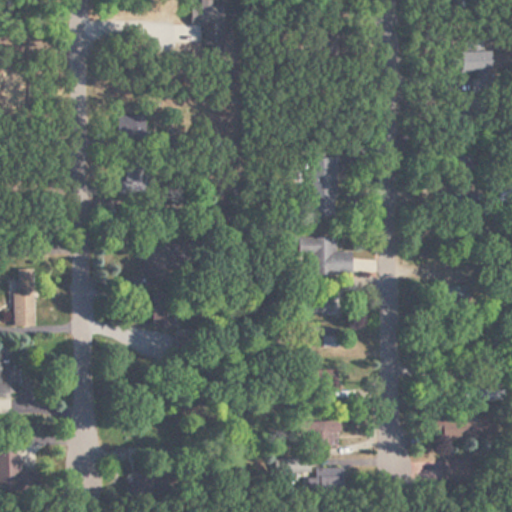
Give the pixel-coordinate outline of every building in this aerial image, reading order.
[(222,21),(200,21),(200,51),(222,51),(222,21)] [(458,74),(488,74),(488,53),(458,53),(458,74)] [(115,116),(115,142),(143,142),(143,116),(115,116)] [(334,159),(309,159),(309,218),(334,218),(334,159)] [(143,160),(123,160),(125,193),(145,192),(143,160)] [(334,238),(306,238),(306,276),(350,276),(350,252),(334,252),(334,238)] [(166,246),(142,246),(142,280),(166,280),(166,246)] [(31,270),(12,270),(13,327),(32,327),(31,270)] [(151,328),(177,328),(176,292),(150,293),(151,328)] [(305,294),(305,314),(332,314),(332,294),(305,294)] [(337,348),(337,329),(317,329),(317,348),(337,348)] [(0,348),(0,399),(18,399),(18,370),(11,370),(11,348),(0,348)] [(312,372),(312,389),(335,389),(335,371),(312,372)] [(494,386),(473,387),(474,402),(495,401),(494,386)] [(486,441),(486,417),(432,418),(432,442),(486,441)] [(340,435),(340,422),(316,422),(316,447),(329,447),(329,435),(340,435)] [(0,477),(16,478),(16,446),(0,446),(0,477)]
